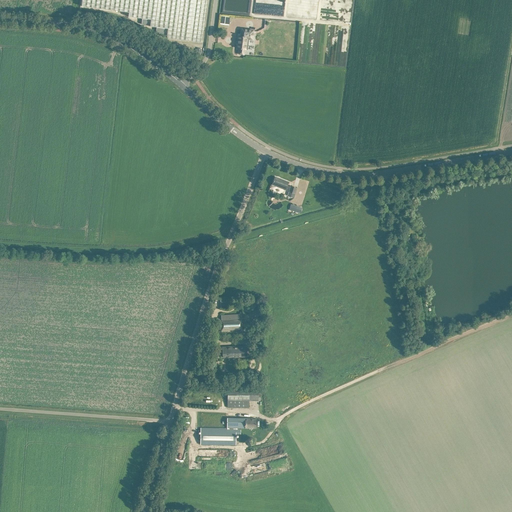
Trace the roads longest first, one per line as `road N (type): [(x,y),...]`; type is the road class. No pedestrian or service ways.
road 1 (unclassified): [(168,421),(209,285),(265,151)]
road 2 (tertiary): [(265,151),(338,174),(511,152)]
road 3 (track): [(0,244),(173,247),(232,230)]
road 4 (tertiary): [(181,85),(109,35),(0,19)]
road 5 (unclassified): [(168,421),(0,409)]
